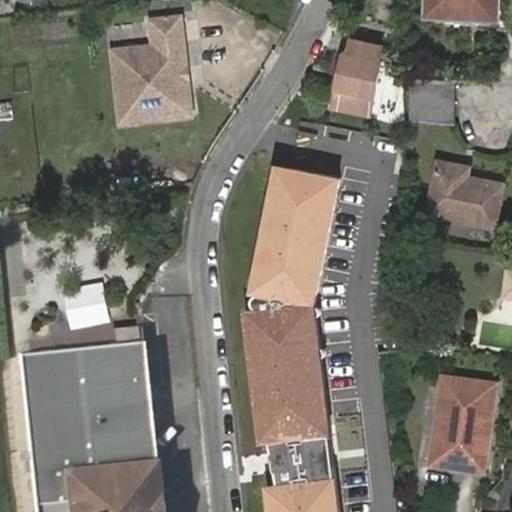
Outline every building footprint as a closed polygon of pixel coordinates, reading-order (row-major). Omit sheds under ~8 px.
[(433,0),(433,11),(480,14),(480,23),(505,24),(505,0),(433,0)] [(480,14),(433,11),(432,21),(480,23),(480,14)] [(195,113),(185,15),(153,19),(156,46),(115,50),(122,121),(195,113)] [(386,60),(346,51),(333,108),(374,117),(386,60)] [(13,65),(14,91),(31,91),(30,64),(13,65)] [(409,70),(411,123),(456,122),(454,70),(409,70)] [(461,180),(462,169),(438,165),(429,216),(495,229),(503,187),(467,181),(461,180)] [(284,167),(282,180),(286,180),(287,180),(287,177),(292,172),(295,173),(296,168),(293,168),(284,167)] [(333,246),(325,174),(296,168),(295,173),(292,172),(287,177),(287,180),(286,180),(282,180),(281,186),(260,294),(264,295),(261,301),(261,303),(261,304),(261,308),(262,311),(263,312),(264,314),(259,315),(288,511),(346,511),(323,303),(333,246)] [(345,178),(325,174),(333,246),(345,178)] [(110,323),(102,284),(63,292),(71,331),(110,323)] [(115,344),(18,355),(34,511),(163,511),(145,341),(141,342),(139,326),(114,329),(115,344)] [(444,387),(440,475),(491,477),(494,390),(444,387)]
